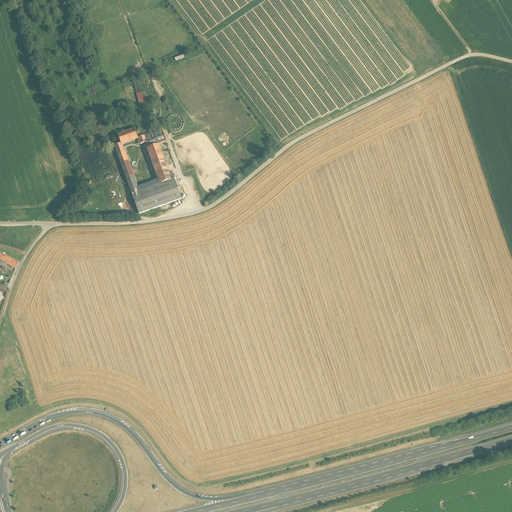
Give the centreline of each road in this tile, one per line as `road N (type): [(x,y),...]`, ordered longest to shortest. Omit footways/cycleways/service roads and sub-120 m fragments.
road 1 (track): [(511,62),(479,54),(459,59),(308,133),(206,208)]
road 2 (track): [(207,485),(511,403)]
road 3 (motorway): [(271,492),(214,500),(188,494),(130,431),(103,414),(62,413),(0,444)]
road 4 (motorway): [(245,511),(511,439)]
road 5 (motorway): [(511,427),(271,492)]
road 6 (track): [(331,511),(511,464)]
road 7 (trunk): [(10,449),(56,426),(103,435),(124,470),(115,511)]
